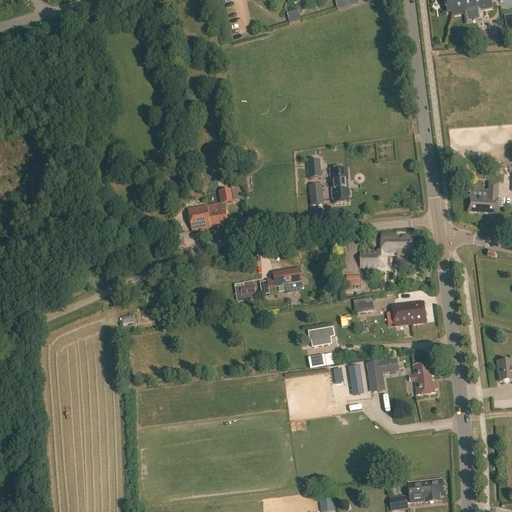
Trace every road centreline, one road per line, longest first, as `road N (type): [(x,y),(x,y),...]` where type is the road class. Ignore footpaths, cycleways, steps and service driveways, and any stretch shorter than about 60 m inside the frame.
road 1 (residential): [(438,228),(424,222),(229,240),(0,338)]
road 2 (tertiary): [(467,511),(438,228)]
road 3 (tertiary): [(438,228),(408,0)]
